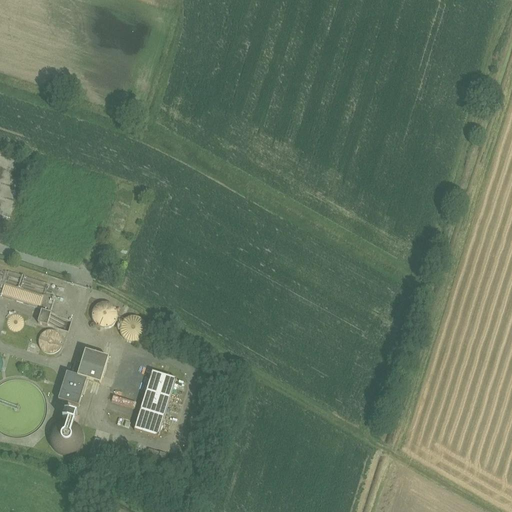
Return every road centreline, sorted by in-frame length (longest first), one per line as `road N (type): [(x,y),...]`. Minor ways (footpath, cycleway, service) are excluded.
road 1 (track): [(392,448),(92,278)]
road 2 (track): [(443,295),(392,448),(500,511)]
road 3 (track): [(443,295),(511,59)]
